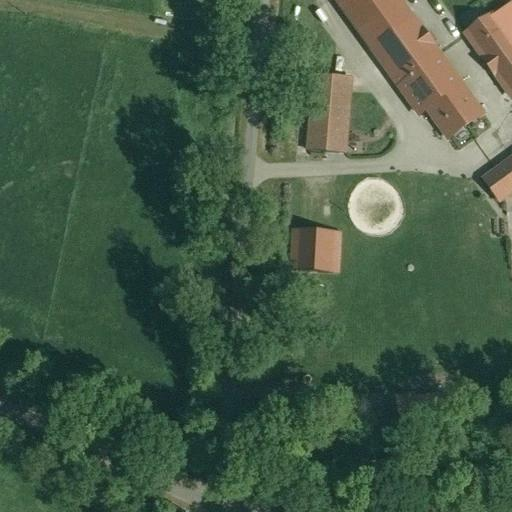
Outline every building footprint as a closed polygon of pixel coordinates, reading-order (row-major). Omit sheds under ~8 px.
[(436,50),(399,0),(335,0),(393,81),(395,80),(435,51),(436,50)] [(511,96),(511,2),(467,35),(511,97),(511,96)] [(480,114),(435,51),(395,80),(420,114),(428,109),(449,138),(480,115),(480,114)] [(350,79),(303,75),(297,150),(344,154),(350,79)] [(511,158),(483,179),(500,202),(511,193),(511,158)] [(340,233),(293,230),(291,271),(338,274),(340,233)] [(397,404),(400,426),(447,420),(445,398),(397,404)]
